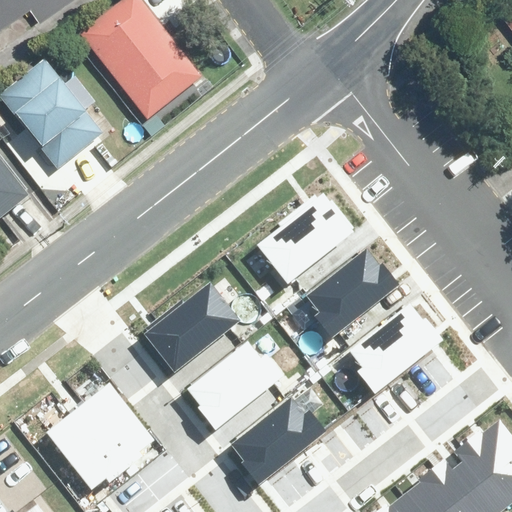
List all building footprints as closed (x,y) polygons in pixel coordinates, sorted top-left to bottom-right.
[(56,0),(0,0),(0,33),(1,35),(56,0)] [(511,0),(500,9),(511,24),(511,0)] [(0,154),(0,238),(41,209),(0,154)] [(285,225),(260,245),(289,282),(354,232),(351,228),(356,224),(333,195),(330,197),(325,191),(319,196),(316,193),(281,219),(285,225)] [(368,246),(308,295),(321,311),(315,316),(333,338),(399,284),(368,246)] [(151,327),(144,333),(175,373),(241,321),(210,282),(188,300),(183,294),(147,322),(151,327)] [(410,301),(351,350),(363,366),(357,371),(375,393),(441,339),(410,301)] [(246,339),(186,387),(201,405),(198,407),(216,429),(290,371),(270,346),(259,355),(246,339)] [(111,381),(47,430),(92,489),(107,477),(110,482),(144,455),(140,450),(155,439),(111,381)] [(292,394),(232,442),(247,460),(245,462),(261,483),(328,430),(308,406),(305,409),(292,394)] [(495,511),(511,499),(511,435),(500,420),(483,433),(481,430),(453,453),(459,460),(452,466),(445,457),(419,478),(421,481),(389,507),(387,504),(376,511),(495,511)]
